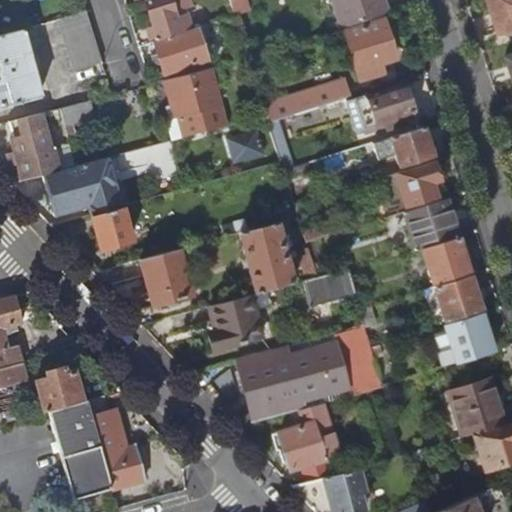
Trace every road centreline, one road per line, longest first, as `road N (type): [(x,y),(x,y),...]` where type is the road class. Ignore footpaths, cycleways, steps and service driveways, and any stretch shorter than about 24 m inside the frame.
road 1 (residential): [(248,491),(40,263)]
road 2 (residential): [(434,0),(511,250)]
